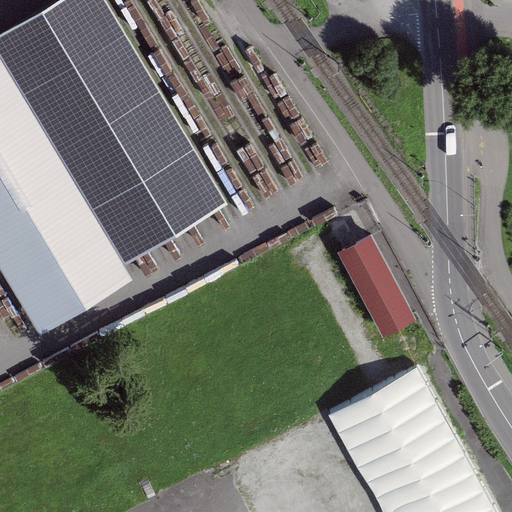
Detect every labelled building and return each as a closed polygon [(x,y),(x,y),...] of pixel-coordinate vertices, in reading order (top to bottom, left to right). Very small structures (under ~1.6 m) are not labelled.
[(227,195),(110,0),(42,0),(0,25),(0,48),(124,256),(227,195)] [(91,228),(0,80),(0,238),(20,271),(91,228)] [(377,216),(341,233),(385,328),(422,311),(377,216)] [(0,346),(16,337),(0,309),(0,346)] [(324,412),(253,446),(269,477),(339,443),(324,412)] [(345,462),(279,489),(288,511),(354,485),(345,462)] [(470,511),(463,497),(432,511),(470,511)]
